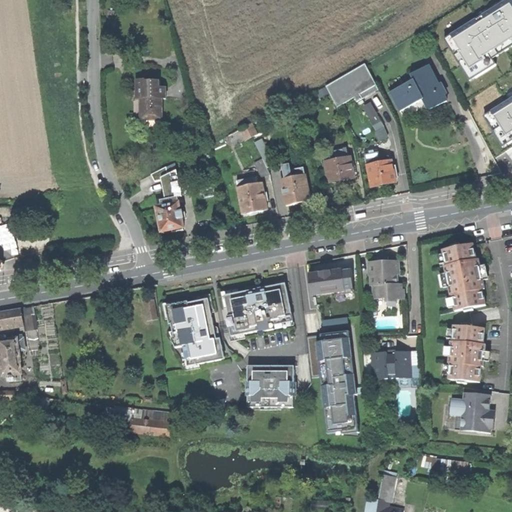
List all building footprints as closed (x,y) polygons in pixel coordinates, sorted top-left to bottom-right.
[(497,65),(493,59),(511,47),(511,0),(508,0),(444,40),(466,76),(470,82),(497,65)] [(412,78),(389,90),(399,110),(421,99),(426,109),(436,104),(446,99),(442,93),(446,91),(441,82),(438,83),(427,63),(410,72),(412,78)] [(364,99),(362,94),(376,86),(365,65),(326,88),(337,108),(355,98),(358,103),(364,99)] [(143,120),(161,120),(162,99),(165,99),(166,87),(160,87),(160,81),(145,81),(145,80),(135,79),(135,95),(141,95),(141,98),(139,98),(139,104),(139,111),(143,111),(143,120)] [(511,99),(484,117),(503,148),(511,142),(511,99)] [(375,101),(366,106),(384,139),(393,134),(375,101)] [(259,121),(246,127),(252,139),(264,133),(259,121)] [(247,142),(252,139),(246,127),(241,130),(247,142)] [(255,143),(263,161),(267,169),(274,166),(262,140),(255,143)] [(328,172),(330,184),(342,182),(354,179),(350,158),(347,159),(346,154),(338,156),(339,160),(323,164),(324,172),(328,172)] [(366,158),(373,188),(384,186),(395,183),(392,162),(389,163),(388,158),(379,160),(378,155),(366,158)] [(261,177),(270,175),(267,169),(263,161),(255,165),(261,177)] [(178,232),(184,231),(183,229),(184,229),(183,220),(185,220),(183,212),(181,213),(179,204),(177,205),(175,198),(181,197),(177,171),(170,174),(166,168),(151,176),(155,183),(159,180),(160,182),(162,201),(161,201),(162,207),(157,208),(162,233),(172,231),(173,233),(178,232)] [(294,171),(295,178),(282,181),(287,207),(298,204),(310,202),(305,177),(305,176),(304,169),(294,171)] [(239,190),(244,216),(254,214),(267,211),(262,185),(256,187),(255,180),(238,183),(239,190)] [(332,188),(320,191),(322,201),(334,198),(332,188)] [(313,206),(322,205),(320,195),(311,197),(313,206)] [(17,223),(3,225),(6,253),(20,251),(17,223)] [(485,289),(483,281),(479,259),(477,260),(474,244),(461,247),(460,244),(451,246),(452,248),(442,250),(446,266),(444,266),(451,296),(452,296),(455,312),(464,310),(464,312),(474,310),(473,308),(475,308),(486,305),(483,290),(485,289)] [(396,303),(396,300),(404,300),(404,291),(402,291),(402,285),(398,285),(398,276),(400,276),(399,263),(385,263),(369,264),(369,277),(371,277),(371,287),(374,287),(374,299),(386,299),(386,303),(396,303)] [(314,296),(344,292),(341,272),(327,274),(311,276),(314,296)] [(228,308),(234,340),(249,338),(248,334),(261,332),(261,334),(268,333),(267,331),(297,325),(289,283),(256,289),(242,291),(241,288),(224,291),(227,308),(228,308)] [(181,300),(166,303),(169,319),(171,319),(177,348),(185,346),(186,353),(183,353),(186,366),(188,365),(189,370),(203,367),(203,363),(227,359),(221,326),(217,327),(216,321),(215,314),(218,314),(214,294),(198,297),(198,299),(181,302),(181,300)] [(146,301),(148,321),(160,319),(158,299),(146,301)] [(26,332),(29,352),(40,350),(34,308),(22,309),(0,312),(0,330),(24,326),(25,332),(26,332)] [(348,318),(322,321),(323,327),(349,324),(348,318)] [(475,382),(480,383),(482,367),(483,367),(484,367),(486,345),(484,344),(485,329),(483,328),(475,328),(472,327),(472,325),(463,324),(463,326),(454,326),(452,342),(451,341),(450,356),(449,364),(450,364),(449,380),(458,381),(458,383),(467,384),(467,382),(475,382)] [(343,435),(358,433),(359,433),(355,396),(358,395),(355,375),(353,358),(353,356),(352,348),(351,339),(350,339),(350,333),(350,331),(321,335),(307,337),(308,348),(311,378),(320,377),(321,377),(322,387),(327,427),(328,434),(342,433),(343,435)] [(11,381),(22,380),(20,364),(21,363),(20,352),(25,351),(23,339),(8,341),(0,342),(1,352),(0,353),(2,365),(3,365),(4,376),(9,375),(9,378),(11,378),(11,381)] [(397,380),(413,379),(411,353),(403,353),(374,354),(375,381),(388,381),(388,375),(397,375),(397,380)] [(265,366),(250,366),(251,408),(263,408),(263,410),(284,410),(284,408),(297,408),(296,365),(281,365),(281,362),(273,363),(265,363),(265,366)] [(0,399),(16,399),(17,400),(28,402),(27,393),(16,393),(16,391),(0,390),(0,399)] [(461,432),(491,435),(492,430),(494,430),(496,413),(490,412),(491,396),(479,395),(464,394),(464,401),(452,400),(451,417),(462,417),(461,432)] [(135,409),(32,400),(30,415),(114,422),(114,428),(131,431),(133,418),(172,424),(183,426),(184,417),(136,408),(135,409)] [(170,437),(172,424),(133,418),(131,431),(170,437)] [(428,459),(428,466),(453,466),(453,472),(473,471),(472,458),(428,459)] [(385,470),(381,494),(391,496),(392,496),(396,472),(385,470)] [(404,511),(406,503),(390,501),(391,496),(381,494),(380,503),(370,501),(367,511),(404,511)] [(348,511),(349,505),(311,501),(311,509),(335,511),(348,511)]
